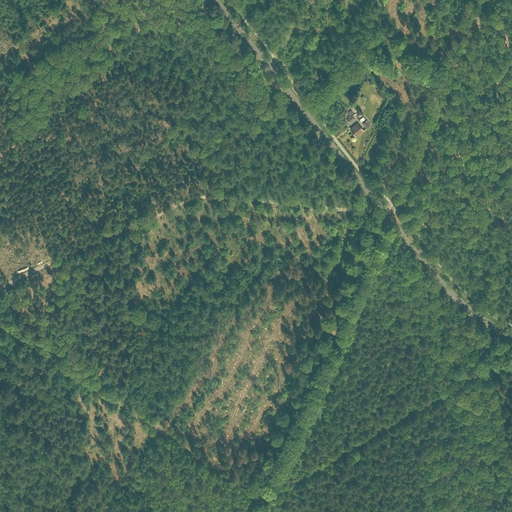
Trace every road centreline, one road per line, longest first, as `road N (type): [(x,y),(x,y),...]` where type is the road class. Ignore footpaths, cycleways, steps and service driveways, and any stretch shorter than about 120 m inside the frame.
road 1 (track): [(0,289),(203,195),(385,211)]
road 2 (track): [(253,511),(387,214)]
road 3 (track): [(0,323),(260,496),(269,491)]
road 4 (tertiary): [(385,211),(216,0)]
road 5 (track): [(469,376),(269,491)]
road 6 (unclassified): [(385,211),(472,0)]
road 7 (tertiary): [(511,333),(475,312),(385,211)]
